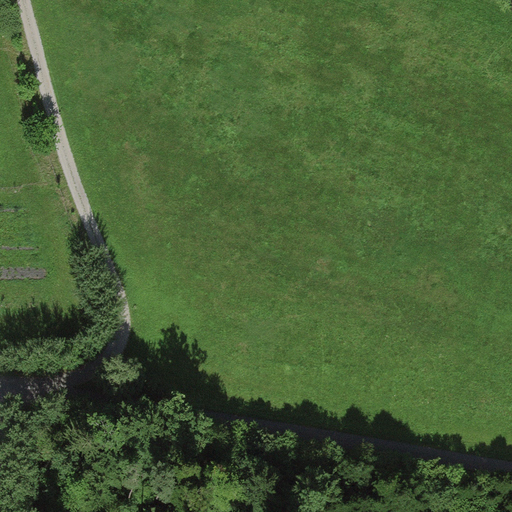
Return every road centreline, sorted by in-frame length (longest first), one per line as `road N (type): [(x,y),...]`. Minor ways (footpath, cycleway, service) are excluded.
road 1 (track): [(25,0),(66,153),(121,309),(109,364),(85,389)]
road 2 (unclassified): [(511,470),(113,392)]
road 3 (track): [(251,511),(175,426),(174,407)]
